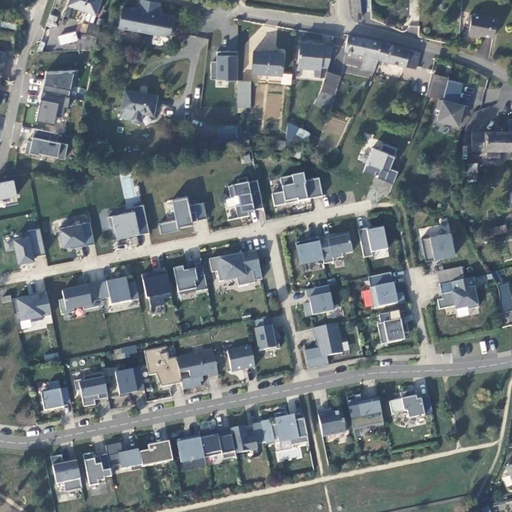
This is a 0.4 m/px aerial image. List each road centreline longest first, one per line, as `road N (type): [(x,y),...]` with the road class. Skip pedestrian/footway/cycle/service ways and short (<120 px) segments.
road 1 (residential): [(0,440),(31,442),(304,387)]
road 2 (residential): [(0,280),(267,226)]
road 3 (residential): [(343,26),(217,16),(197,44),(184,103)]
road 4 (residential): [(343,26),(511,76)]
road 5 (residential): [(267,226),(304,387)]
road 6 (residential): [(304,387),(376,371),(428,370)]
